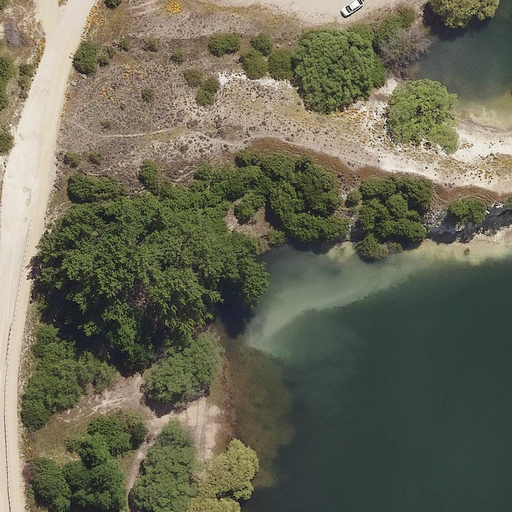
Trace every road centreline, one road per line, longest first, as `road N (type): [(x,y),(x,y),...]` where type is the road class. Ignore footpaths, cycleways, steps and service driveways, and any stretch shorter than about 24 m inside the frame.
road 1 (track): [(0,303),(23,149),(80,0)]
road 2 (track): [(199,358),(176,511)]
